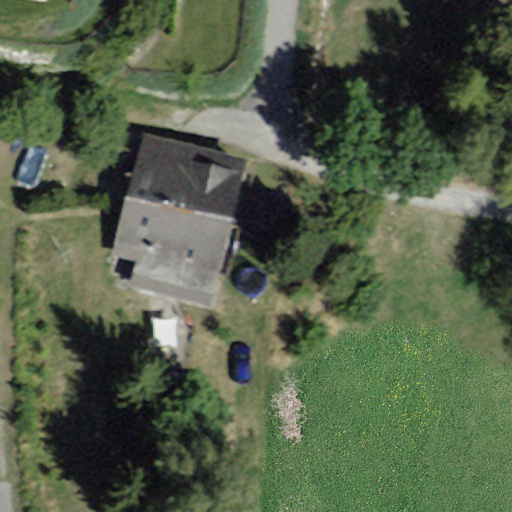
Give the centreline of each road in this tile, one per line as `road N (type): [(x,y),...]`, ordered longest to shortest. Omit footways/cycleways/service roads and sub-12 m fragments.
road 1 (residential): [(511,206),(313,165),(273,141),(284,0)]
road 2 (unknown): [(0,72),(65,80),(273,141)]
